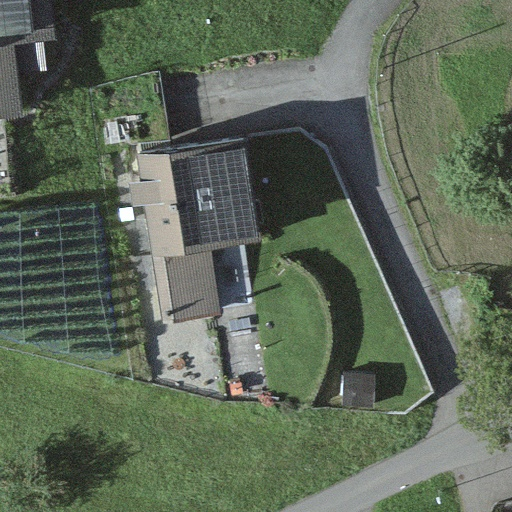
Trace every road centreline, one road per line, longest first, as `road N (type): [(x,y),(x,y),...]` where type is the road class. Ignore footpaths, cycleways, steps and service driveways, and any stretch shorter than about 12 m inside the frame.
road 1 (residential): [(381,0),(357,20),(338,106),(482,435)]
road 2 (residential): [(482,435),(315,511)]
